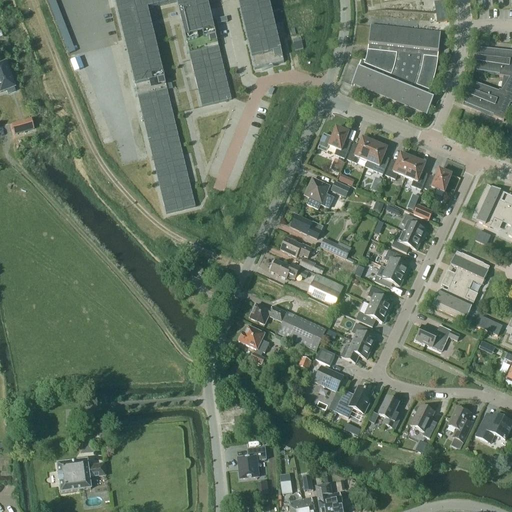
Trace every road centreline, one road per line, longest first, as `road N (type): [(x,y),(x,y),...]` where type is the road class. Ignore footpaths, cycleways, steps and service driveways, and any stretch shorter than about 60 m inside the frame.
road 1 (unclassified): [(220,511),(211,347),(323,97)]
road 2 (residential): [(511,410),(390,386),(376,375),(479,163)]
road 3 (track): [(33,0),(88,138),(124,192),(165,229),(252,274)]
road 4 (track): [(207,368),(186,355),(4,146)]
road 5 (residential): [(431,143),(458,73),(459,0)]
